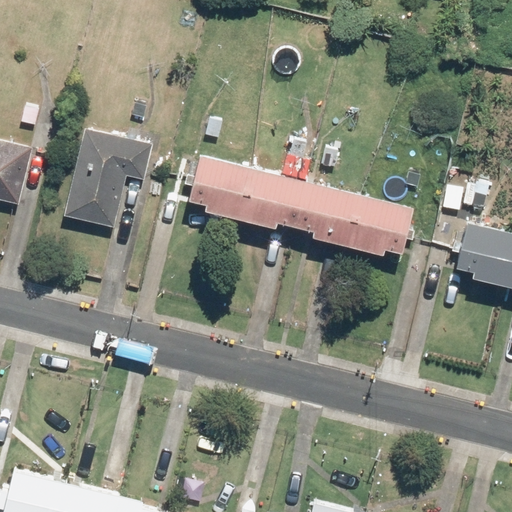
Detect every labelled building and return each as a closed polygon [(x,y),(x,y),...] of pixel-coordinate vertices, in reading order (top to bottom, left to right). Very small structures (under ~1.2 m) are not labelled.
[(116,224),(128,170),(145,174),(153,138),(88,124),(69,214),(116,224)] [(35,141),(0,132),(0,193),(21,198),(35,141)] [(207,147),(195,193),(213,198),(212,203),(282,222),(284,215),(318,225),(317,231),(387,249),(389,241),(408,246),(419,203),(207,147)] [(511,220),(475,212),(463,260),(479,265),(478,270),(511,278),(511,220)] [(149,494),(19,460),(9,508),(25,511),(200,511),(148,500),(149,494)] [(383,511),(316,496),(311,511),(383,511)]
